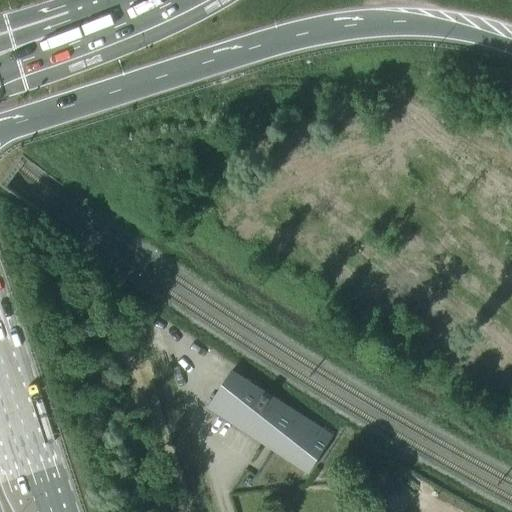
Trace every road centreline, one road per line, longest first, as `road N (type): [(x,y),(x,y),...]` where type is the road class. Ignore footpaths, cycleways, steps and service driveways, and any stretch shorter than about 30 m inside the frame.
road 1 (motorway): [(0,128),(337,26),(437,25),(511,45)]
road 2 (unknown): [(229,511),(169,334)]
road 3 (primary): [(47,511),(0,371)]
